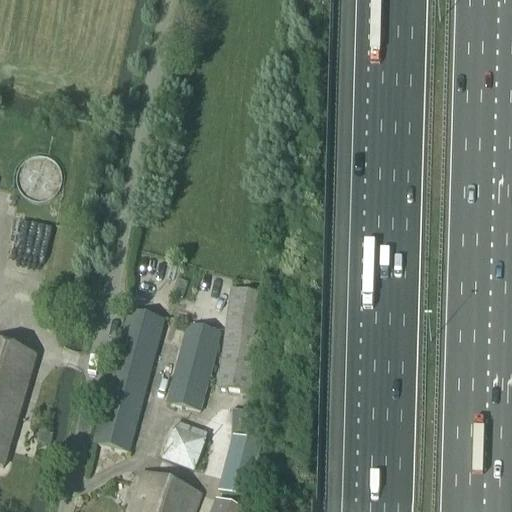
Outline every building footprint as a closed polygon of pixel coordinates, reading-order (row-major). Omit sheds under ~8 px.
[(59,190),(59,189),(58,183),(57,179),(54,175),(51,172),(48,170),(43,169),(39,168),(31,169),(27,171),(23,175),(19,181),(17,189),(18,193),(19,198),(22,203),(29,208),(33,210),(38,210),(42,210),(47,208),(53,205),(56,201),(58,198),(59,190)] [(50,262),(52,226),(22,224),(20,260),(50,262)] [(218,392),(250,397),(263,297),(231,293),(218,392)] [(91,448),(128,457),(164,324),(128,316),(91,448)] [(165,408),(199,416),(220,337),(186,329),(165,408)] [(0,349),(0,469),(3,470),(35,359),(0,349)] [(213,463),(218,442),(176,425),(162,462),(194,474),(200,458),(213,463)] [(39,431),(36,443),(49,446),(52,435),(39,431)] [(224,498),(250,508),(260,446),(233,441),(224,498)] [(193,511),(199,495),(141,475),(130,511),(193,511)] [(242,511),(215,501),(210,511),(242,511)]
